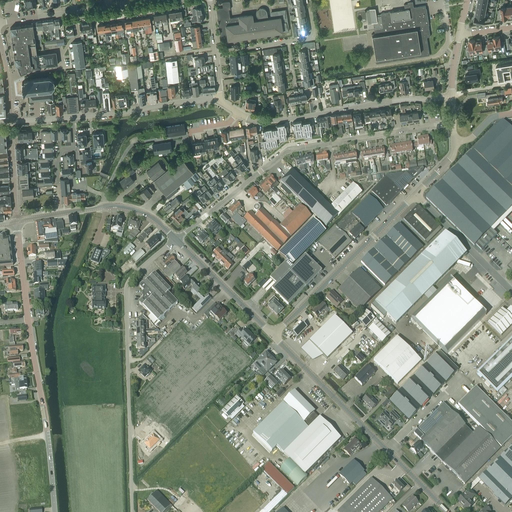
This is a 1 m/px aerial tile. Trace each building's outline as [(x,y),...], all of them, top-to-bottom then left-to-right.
[(252,14),(238,16),(230,17),(229,9),(230,9),(229,1),(222,2),(223,7),(216,8),(221,40),(228,39),(228,40),(289,31),(286,9),(284,9),(282,10),(279,11),(276,12),(270,13),(270,16),(268,17),(267,13),(267,11),(265,10),(264,9),(262,8),(261,8),(259,8),(257,9),(256,11),(256,12),(256,13),(256,14),(256,16),(257,17),(258,18),(259,18),(259,19),(260,19),(262,19),(263,19),(253,21),(252,14)] [(413,7),(413,3),(411,3),(411,2),(410,2),(410,3),(404,4),(404,9),(380,13),(381,15),(377,16),(376,16),(374,9),(366,10),(368,23),(373,22),(374,30),(375,33),(371,34),(371,36),(372,41),(373,48),(374,50),(374,54),(375,59),(376,63),(380,63),(382,62),(393,61),(405,59),(409,58),(429,55),(426,37),(429,36),(430,36),(429,32),(427,15),(425,5),(413,7)] [(500,10),(497,10),(498,17),(501,17),(501,19),(507,18),(506,7),(500,8),(500,10)] [(143,33),(146,33),(144,24),(143,18),(137,19),(139,28),(142,28),(143,28),(144,29),(143,30),(143,33)] [(60,24),(59,20),(54,20),(53,21),(54,27),(55,36),(59,36),(58,27),(60,27),(61,27),(60,24)] [(134,35),(133,31),(132,26),(131,20),(125,21),(126,27),(126,30),(126,31),(130,31),(131,32),(131,35),(133,35),(134,35)] [(42,29),(42,28),(41,21),(36,22),(37,28),(33,29),(34,35),(43,33),(42,29)] [(93,34),(91,21),(85,22),(87,35),(93,34)] [(116,23),(110,24),(111,34),(115,33),(115,34),(116,38),(118,37),(117,34),(117,33),(117,29),(116,23)] [(31,56),(37,55),(33,24),(27,25),(21,26),(16,27),(10,27),(11,34),(12,41),(13,43),(12,43),(13,48),(14,54),(15,59),(16,65),(17,65),(18,68),(19,71),(21,74),(27,71),(27,70),(34,69),(33,62),(33,63),(31,56)] [(110,24),(103,25),(104,31),(105,31),(105,34),(105,35),(106,39),(106,41),(106,42),(109,42),(108,39),(108,35),(107,35),(111,34),(110,24)] [(191,34),(200,32),(200,30),(201,30),(201,28),(199,28),(199,25),(190,27),(191,34)] [(73,27),(66,28),(67,38),(74,36),(73,27)] [(493,37),(493,39),(494,39),(495,49),(495,50),(499,49),(499,48),(501,48),(502,52),(505,51),(504,44),(501,44),(501,42),(500,36),(493,37)] [(192,40),(193,47),(202,45),(202,43),(203,42),(203,40),(201,41),(201,38),(192,40)] [(489,46),(485,47),(486,54),(490,54),(489,50),(492,50),(495,50),(495,49),(494,39),(493,39),(491,39),(491,38),(487,39),(488,44),(489,46)] [(470,49),(466,50),(468,57),(471,57),(470,53),(473,53),(477,52),(475,42),(475,41),(475,40),(468,41),(469,47),(470,49)] [(475,41),(475,42),(477,52),(480,52),(480,51),(483,51),(483,54),(483,55),(486,54),(485,47),(482,47),(482,45),(481,40),(477,40),(477,41),(475,41)] [(71,50),(73,50),(74,55),(83,54),(83,51),(85,50),(84,44),(82,44),(82,41),(72,42),(72,47),(71,47),(70,48),(70,50),(71,50)] [(159,43),(157,43),(158,50),(160,50),(160,51),(170,49),(169,41),(159,43)] [(33,62),(34,69),(41,68),(40,67),(44,66),(47,66),(47,64),(48,66),(57,64),(56,52),(37,55),(31,56),(33,63),(33,62)] [(73,63),(75,62),(75,67),(85,66),(85,63),(87,63),(86,56),(84,56),(83,54),(74,55),(74,60),(72,60),(72,61),(72,62),(73,63)] [(247,54),(230,56),(230,63),(231,65),(241,64),(244,64),(248,63),(247,54)] [(205,63),(204,57),(197,58),(198,58),(194,58),(195,65),(199,64),(199,65),(205,63)] [(172,60),(165,60),(168,82),(169,82),(179,81),(178,73),(176,59),(172,60)] [(130,64),(127,65),(131,91),(133,90),(137,90),(137,88),(139,88),(138,86),(144,86),(141,63),(130,64)] [(511,79),(511,63),(496,66),(499,82),(511,79)] [(127,64),(115,66),(116,79),(128,77),(127,64)] [(241,64),(231,65),(231,66),(232,73),(242,72),(245,71),(244,64),(241,64)] [(105,66),(95,67),(95,68),(95,71),(96,78),(101,78),(101,77),(103,77),(102,70),(106,70),(105,67),(105,66)] [(198,74),(197,66),(188,67),(189,75),(198,74)] [(469,74),(465,75),(466,83),(478,81),(477,74),(481,74),(480,69),(468,70),(469,74)] [(96,78),(96,87),(98,87),(108,86),(108,78),(107,76),(103,77),(101,77),(101,78),(96,78)] [(406,81),(399,82),(401,93),(408,92),(407,86),(410,85),(408,76),(405,76),(406,81)] [(23,82),(22,82),(23,92),(24,92),(26,92),(26,94),(27,94),(29,93),(29,96),(29,100),(30,101),(45,100),(53,99),(52,92),(51,92),(51,91),(52,91),(52,90),(55,86),(54,81),(50,77),(49,77),(48,77),(26,79),(25,79),(24,79),(24,82),(23,82)] [(163,89),(158,89),(159,101),(169,99),(169,96),(168,86),(167,79),(166,79),(162,79),(163,89)] [(208,86),(206,87),(205,79),(199,80),(200,85),(202,85),(203,87),(202,87),(203,94),(208,94),(208,86)] [(208,86),(208,94),(216,93),(214,80),(210,80),(211,86),(208,86)] [(391,83),(379,85),(380,92),(392,90),(392,88),(395,88),(394,80),(391,80),(391,83)] [(432,80),(424,82),(425,90),(433,88),(432,80)] [(360,85),(352,86),(353,96),(360,94),(359,91),(365,90),(364,82),(359,82),(360,84),(360,85)] [(337,91),(339,91),(338,84),(336,84),(336,88),(329,89),(332,102),(339,101),(337,91)] [(108,86),(98,87),(99,90),(102,90),(103,101),(110,100),(109,91),(108,86)] [(231,93),(230,93),(230,98),(236,98),(238,98),(238,86),(231,86),(231,93)] [(352,86),(342,87),(343,96),(347,95),(347,97),(353,96),(352,86)] [(88,98),(86,98),(83,98),(82,88),(78,88),(79,99),(80,99),(81,109),(82,109),(87,109),(87,108),(89,108),(88,98)] [(139,88),(137,88),(137,90),(138,94),(138,98),(138,103),(139,103),(146,103),(145,93),(144,93),(144,89),(144,88),(139,88)] [(191,96),(190,88),(181,89),(182,94),(180,94),(180,95),(180,98),(191,96)] [(129,105),(127,93),(116,94),(117,107),(129,105)] [(485,93),(477,94),(477,95),(478,98),(486,97),(486,98),(488,98),(488,101),(487,101),(488,105),(489,105),(495,104),(493,94),(486,95),(485,93)] [(497,93),(493,94),(495,104),(500,103),(503,102),(502,95),(499,96),(497,96),(497,93)] [(96,107),(95,95),(95,94),(89,95),(89,98),(88,98),(89,108),(90,108),(90,109),(95,108),(96,107)] [(278,96),(272,97),(273,100),(275,111),(278,110),(282,109),(282,104),(285,103),(283,94),(280,94),(280,96),(278,96)] [(56,114),(63,113),(63,107),(63,104),(65,104),(65,96),(62,96),(63,100),(58,100),(59,104),(55,105),(56,114)] [(78,96),(66,97),(67,113),(68,113),(72,112),(78,112),(77,103),(78,103),(78,96)] [(53,99),(45,100),(45,101),(45,104),(47,104),(48,114),(49,114),(55,113),(54,101),(53,99)] [(103,101),(101,101),(102,104),(101,104),(102,109),(110,109),(110,100),(103,101)] [(254,110),(255,102),(246,101),(245,109),(254,110)] [(418,115),(421,115),(420,109),(417,109),(417,112),(411,113),(412,121),(419,120),(418,115)] [(346,113),(348,126),(348,129),(349,130),(349,132),(354,132),(352,120),(351,112),(346,113)] [(407,122),(405,114),(399,115),(399,112),(396,113),(397,119),(400,118),(401,123),(407,122)] [(361,113),(353,114),(354,125),(355,129),(363,127),(362,124),(361,113)] [(336,114),(329,115),(331,122),(332,122),(338,121),(337,115),(336,115),(336,114)] [(329,115),(317,117),(318,123),(319,123),(319,126),(320,126),(321,125),(322,125),(326,125),(326,126),(327,126),(327,127),(331,127),(330,125),(331,125),(331,122),(329,115)] [(511,128),(503,120),(443,181),(493,231),(494,231),(511,212),(511,128)] [(261,135),(258,136),(259,142),(262,141),(263,147),(277,145),(276,137),(278,136),(278,139),(287,138),(289,137),(293,136),(294,137),(295,136),(303,135),(303,137),(313,135),(310,121),(302,123),(301,121),(292,122),(293,124),(285,126),(285,124),(276,125),(276,127),(263,129),(264,138),(262,138),(261,135)] [(185,133),(184,124),(166,127),(167,136),(185,133)] [(253,134),(257,134),(256,126),(246,128),(247,136),(249,135),(250,138),(253,137),(253,134)] [(231,139),(244,136),(243,128),(228,130),(229,131),(221,132),(222,136),(221,136),(222,140),(223,140),(223,142),(231,141),(231,139)] [(67,129),(60,130),(60,131),(61,131),(61,139),(67,138),(67,141),(71,141),(70,131),(67,131),(67,130),(67,129)] [(18,132),(18,141),(19,141),(32,140),(32,139),(36,138),(36,130),(31,130),(31,131),(21,132),(18,132)] [(57,130),(51,130),(51,132),(51,139),(52,139),(57,139),(57,141),(59,141),(61,141),(61,139),(61,131),(60,131),(59,131),(58,131),(57,130)] [(47,143),(44,143),(44,146),(44,149),(52,149),(53,149),(53,145),(53,142),(52,142),(52,139),(51,139),(51,132),(47,132),(47,143)] [(102,146),(102,145),(104,145),(103,133),(93,134),(94,146),(96,146),(97,147),(98,148),(99,148),(101,148),(102,146)] [(84,147),(84,145),(87,144),(86,135),(86,134),(77,135),(77,136),(78,148),(84,147)] [(214,138),(210,139),(212,150),(213,150),(219,149),(219,148),(218,142),(217,137),(214,138)] [(428,137),(422,138),(424,146),(431,145),(431,140),(428,141),(428,137)] [(414,143),(415,147),(423,146),(424,146),(422,138),(417,139),(417,142),(414,143)] [(207,139),(204,140),(205,141),(206,151),(212,150),(210,139),(207,139)] [(171,150),(172,150),(170,141),(152,144),(154,153),(158,153),(159,155),(172,153),(171,150)] [(202,142),(198,143),(200,154),(207,153),(206,151),(205,141),(202,142)] [(195,143),(192,144),(194,155),(200,154),(198,143),(195,143)] [(413,143),(405,144),(407,152),(412,151),(412,148),(414,147),(415,147),(414,143),(413,143)] [(44,149),(42,149),(43,153),(45,153),(45,156),(45,159),(48,158),(48,159),(54,158),(54,157),(54,155),(54,151),(52,152),(52,149),(44,149)] [(30,150),(15,151),(16,158),(16,157),(22,157),(22,158),(25,158),(25,157),(28,157),(28,156),(31,155),(31,150),(30,150)] [(64,166),(68,166),(68,164),(74,163),(73,154),(67,155),(67,156),(63,156),(64,166)] [(243,170),(233,158),(231,155),(228,158),(231,163),(233,162),(235,164),(234,165),(236,166),(234,168),(239,174),(243,170)] [(242,160),(239,157),(238,158),(236,155),(233,158),(243,170),(247,167),(242,161),(241,162),(240,161),(242,160)] [(308,156),(304,157),(306,165),(307,169),(307,170),(310,169),(308,164),(310,163),(311,166),(314,165),(313,158),(313,157),(312,155),(308,156)] [(303,156),(299,157),(299,158),(303,171),(306,175),(308,174),(306,170),(305,171),(303,165),(305,165),(306,165),(304,157),(303,157),(303,156)] [(45,159),(38,159),(38,163),(40,163),(40,166),(41,168),(48,168),(50,168),(49,165),(49,161),(48,161),(48,159),(48,158),(45,159)] [(210,166),(216,161),(213,158),(207,162),(210,166)] [(299,158),(295,160),(297,167),(299,167),(301,172),(299,172),(300,175),(304,174),(303,171),(299,158)] [(194,173),(193,173),(182,160),(170,170),(169,169),(154,181),(166,195),(174,189),(190,176),(194,173)] [(418,168),(426,167),(427,166),(426,160),(423,160),(423,163),(418,164),(418,168)] [(92,170),(91,162),(86,162),(86,161),(80,161),(81,165),(85,165),(86,171),(92,170)] [(153,180),(165,170),(158,162),(146,171),(153,180)] [(69,178),(74,177),(73,173),(71,173),(71,168),(68,168),(68,166),(64,166),(64,168),(62,169),(62,175),(63,175),(64,178),(69,178)] [(130,175),(135,171),(131,166),(126,171),(129,174),(120,181),(125,188),(134,181),(130,175)] [(39,170),(37,170),(37,172),(39,172),(41,172),(41,178),(44,178),(50,177),(50,171),(49,171),(48,168),(41,168),(39,168),(39,170)] [(223,170),(231,180),(236,176),(231,170),(228,172),(225,168),(223,170)] [(387,176),(383,180),(398,195),(418,175),(424,169),(422,168),(408,170),(408,172),(405,173),(387,176)] [(227,183),(231,180),(223,170),(219,173),(227,183)] [(330,207),(313,191),(292,170),(280,182),(283,185),(289,190),(326,227),(338,215),(330,207)] [(0,179),(4,179),(4,181),(9,181),(9,172),(4,172),(3,171),(0,171),(0,179)] [(195,181),(200,177),(195,172),(193,173),(194,173),(190,176),(195,181)] [(270,175),(267,178),(275,187),(279,184),(270,175)] [(44,182),(37,183),(37,186),(44,186),(52,185),(52,184),(53,184),(53,177),(50,177),(44,178),(44,182)] [(188,186),(193,181),(190,177),(184,182),(184,181),(182,183),(186,187),(187,185),(188,186)] [(71,200),(70,193),(69,178),(64,178),(60,179),(61,194),(63,194),(63,196),(61,196),(62,203),(64,203),(71,202),(71,200)] [(212,179),(220,189),(224,186),(219,180),(217,181),(216,180),(215,180),(213,178),(212,179)] [(267,178),(263,181),(270,188),(276,194),(278,192),(275,188),(275,187),(267,178)] [(215,193),(220,189),(212,179),(210,181),(208,180),(207,181),(207,182),(210,187),(215,193)] [(372,193),(369,196),(383,210),(398,195),(383,180),(371,192),(372,193)] [(260,185),(258,186),(265,193),(266,192),(269,195),(270,193),(272,192),(269,189),(270,188),(263,181),(260,185)] [(497,234),(494,231),(493,231),(443,181),(426,198),(475,246),(476,245),(482,250),(497,234)] [(357,185),(356,186),(353,183),(330,207),(338,215),(338,216),(362,192),(359,190),(361,188),(357,185)] [(200,188),(200,189),(208,199),(212,195),(207,189),(204,185),(201,187),(200,188)] [(286,193),(289,190),(283,185),(280,188),(286,193)] [(146,199),(150,196),(151,194),(152,195),(155,192),(150,186),(147,188),(146,188),(140,192),(146,199)] [(37,196),(36,187),(22,189),(23,198),(37,196)] [(174,189),(166,195),(168,198),(176,192),(174,189)] [(200,189),(198,190),(200,193),(201,194),(200,195),(199,196),(203,202),(208,199),(200,189)] [(253,189),(248,194),(253,199),(257,196),(260,199),(262,196),(259,193),(258,194),(253,189)] [(70,193),(71,200),(72,200),(73,201),(76,201),(76,199),(85,199),(85,198),(87,197),(86,195),(84,194),(84,193),(76,194),(76,193),(70,193)] [(272,198),(269,201),(274,207),(281,200),(274,193),(272,195),(274,197),(272,198)] [(0,204),(10,204),(11,204),(10,196),(9,196),(3,196),(3,199),(0,199),(0,204)] [(369,196),(351,214),(365,228),(383,210),(369,196)] [(183,206),(190,200),(188,197),(181,203),(183,206)] [(164,207),(167,212),(180,202),(176,198),(170,202),(169,202),(167,204),(164,207)] [(244,212),(243,214),(239,210),(241,208),(236,203),(232,207),(241,216),(242,217),(246,214),(244,212)] [(439,227),(426,213),(418,205),(403,220),(425,241),(427,243),(442,229),(439,227)] [(181,213),(185,209),(182,206),(179,209),(178,209),(171,216),(175,219),(181,213)] [(243,218),(247,221),(277,251),(311,217),(300,206),(280,226),(262,209),(255,216),(250,211),(243,218)] [(240,217),(241,216),(232,207),(228,211),(233,216),(231,219),(234,222),(240,228),(247,221),(243,218),(243,219),(241,219),(240,217)] [(178,223),(184,217),(183,216),(185,214),(185,215),(188,212),(185,209),(181,213),(175,219),(178,223)] [(350,213),(336,227),(351,242),(353,240),(354,241),(356,239),(364,231),(362,230),(365,228),(351,214),(350,213)] [(224,215),(219,219),(225,225),(228,221),(231,224),(230,225),(233,228),(235,225),(233,223),(233,222),(231,220),(230,219),(230,220),(224,215)] [(76,230),(75,225),(77,225),(76,216),(69,217),(69,218),(70,229),(70,230),(73,230),(76,230)] [(114,221),(113,228),(113,230),(118,231),(116,236),(121,238),(123,232),(125,227),(121,226),(122,218),(115,217),(115,221),(114,221)] [(140,233),(139,232),(137,231),(138,230),(140,223),(130,219),(128,227),(135,229),(134,230),(131,234),(135,238),(140,233)] [(279,253),(287,261),(291,265),(326,231),(314,219),(279,253)] [(57,229),(56,225),(56,220),(52,221),(52,220),(42,222),(43,232),(36,233),(38,243),(39,244),(45,244),(45,243),(58,243),(56,229),(57,229)] [(214,236),(218,233),(221,229),(220,227),(214,220),(206,228),(212,234),(213,234),(214,236)] [(423,248),(400,225),(399,224),(361,262),(385,286),(423,248)] [(335,226),(318,243),(333,258),(334,259),(351,242),(336,227),(335,226)] [(143,234),(137,240),(140,243),(144,240),(147,238),(146,237),(152,232),(148,229),(145,232),(144,231),(142,233),(143,234)] [(203,231),(195,238),(199,242),(201,245),(209,237),(206,235),(208,233),(205,230),(203,232),(203,231)] [(466,253),(445,232),(371,307),(383,319),(387,315),(396,324),(466,253)] [(0,246),(10,245),(9,238),(6,238),(6,235),(0,236),(0,246)] [(149,241),(145,245),(150,250),(154,246),(158,242),(153,237),(149,241)] [(124,251),(128,255),(134,248),(130,244),(124,251)] [(0,267),(13,266),(12,254),(10,245),(0,246),(0,267)] [(37,248),(35,248),(35,247),(28,247),(28,257),(36,256),(35,251),(37,250),(37,248)] [(246,255),(249,252),(243,247),(240,250),(246,255)] [(225,250),(223,248),(220,252),(217,249),(212,255),(216,259),(225,250)] [(109,252),(104,250),(103,253),(95,250),(91,262),(98,265),(100,259),(103,260),(108,255),(109,252)] [(140,250),(132,258),(136,262),(145,254),(140,250)] [(220,263),(229,254),(225,250),(216,259),(220,263)] [(54,258),(54,260),(61,259),(60,251),(44,253),(45,259),(54,258)] [(232,257),(231,256),(229,254),(220,263),(224,267),(232,257)] [(162,255),(154,262),(163,272),(169,278),(172,275),(180,268),(174,261),(166,268),(162,264),(164,262),(162,259),(164,257),(162,255)] [(288,306),(322,271),(305,255),(293,267),(291,265),(287,261),(270,278),(276,284),(271,289),(288,306)] [(164,262),(162,264),(166,268),(174,261),(175,260),(171,256),(164,262)] [(232,257),(224,267),(227,270),(233,265),(230,263),(234,259),(232,257)] [(248,262),(242,268),(245,271),(251,266),(248,262)] [(41,263),(32,263),(33,273),(41,273),(41,263)] [(179,280),(187,272),(182,267),(174,275),(179,280)] [(359,311),(380,290),(359,269),(338,291),(359,311)] [(41,273),(33,273),(33,279),(34,285),(35,284),(39,284),(39,281),(42,281),(42,278),(41,276),(44,276),(44,273),(41,273)] [(143,298),(139,302),(139,303),(141,305),(143,305),(148,310),(148,311),(168,292),(171,290),(170,289),(154,273),(143,283),(141,283),(139,285),(139,287),(143,291),(142,293),(142,296),(143,298)] [(247,288),(254,280),(253,278),(255,276),(252,273),(250,275),(249,274),(246,277),(247,278),(243,282),(244,284),(247,288)] [(185,276),(180,281),(182,284),(188,279),(185,276)] [(14,279),(4,280),(4,281),(5,287),(8,286),(15,286),(15,280),(14,280),(14,279)] [(191,281),(189,279),(188,279),(181,287),(184,290),(190,284),(193,287),(192,288),(192,289),(191,291),(191,292),(194,295),(195,294),(195,295),(196,294),(202,300),(192,309),(197,313),(211,299),(208,295),(204,299),(198,293),(202,290),(192,280),(191,281)] [(437,292),(411,319),(447,354),(486,315),(450,279),(437,292)] [(35,291),(36,304),(45,303),(43,290),(48,290),(48,286),(47,286),(46,286),(41,286),(38,287),(39,291),(35,291)] [(105,286),(92,286),(92,297),(93,297),(104,296),(105,296),(105,286)] [(342,301),(338,297),(332,291),(326,297),(336,308),(342,301)] [(151,314),(148,317),(154,324),(157,321),(158,321),(175,305),(177,303),(168,292),(148,311),(151,314)] [(90,305),(90,306),(90,307),(91,308),(92,308),(92,309),(97,309),(97,310),(101,310),(101,309),(105,309),(105,304),(104,304),(104,301),(105,301),(104,301),(104,296),(93,297),(93,301),(92,301),(92,304),(91,304),(90,305)] [(277,316),(282,310),(276,303),(278,301),(274,297),(268,303),(270,305),(268,307),(271,310),(271,311),(273,313),(273,312),(277,316)] [(322,302),(312,312),(317,317),(324,310),(327,314),(329,311),(328,309),(326,308),(327,307),(322,302)] [(207,311),(204,314),(207,317),(209,314),(213,318),(215,317),(219,321),(226,314),(225,313),(226,312),(224,310),(223,311),(222,310),(221,309),(218,306),(217,306),(215,304),(207,312),(207,311)] [(43,310),(36,310),(37,316),(38,316),(38,318),(40,317),(40,316),(44,316),(43,314),(45,313),(45,312),(46,312),(46,310),(46,309),(43,309),(43,310)] [(507,314),(506,313),(501,309),(487,323),(501,336),(511,325),(511,309),(507,313),(507,314)] [(366,310),(357,320),(365,328),(375,318),(366,310)] [(148,320),(143,315),(137,319),(139,321),(139,324),(136,324),(136,330),(144,330),(144,323),(147,323),(147,320),(148,320)] [(309,342),(323,356),(327,360),(352,334),(334,316),(309,342)] [(377,321),(368,330),(382,343),(390,334),(377,321)] [(299,327),(297,325),(292,331),(294,332),(293,334),(297,338),(307,328),(303,323),(299,327)] [(241,330),(236,334),(240,338),(241,337),(245,341),(243,343),(247,347),(249,345),(255,339),(246,330),(244,332),(241,330)] [(396,337),(373,360),(397,385),(420,362),(399,341),(396,337)] [(511,377),(511,337),(477,372),(487,382),(485,383),(489,388),(491,386),(497,392),(511,377)] [(148,350),(148,349),(144,349),(144,343),(137,343),(137,349),(140,349),(140,356),(142,356),(148,350)] [(11,347),(9,347),(10,356),(12,356),(18,355),(17,351),(23,351),(22,346),(14,347),(11,347)] [(458,370),(444,356),(439,351),(425,365),(444,384),(458,370)] [(359,353),(355,357),(361,363),(365,359),(359,353)] [(256,363),(255,364),(256,365),(256,366),(257,366),(260,369),(262,367),(271,358),(268,355),(267,356),(266,354),(256,363)] [(144,366),(138,372),(144,378),(145,377),(146,378),(150,374),(149,373),(151,372),(147,369),(151,365),(154,362),(149,357),(146,360),(142,364),(144,366)] [(260,369),(255,374),(260,379),(266,373),(276,364),(274,362),(274,361),(271,358),(262,367),(260,369)] [(20,368),(25,367),(24,362),(13,363),(13,365),(11,365),(12,374),(17,373),(16,369),(16,368),(17,368),(17,369),(20,369),(20,368)] [(432,396),(444,384),(425,365),(413,377),(432,396)] [(343,380),(348,375),(340,366),(338,368),(337,368),(336,369),(336,371),(334,372),(343,380)] [(367,366),(354,379),(362,386),(375,373),(367,366)] [(272,389),(286,375),(282,370),(276,377),(276,378),(274,380),(270,376),(264,381),(272,389)] [(287,384),(289,381),(291,379),(286,375),(277,384),(279,386),(282,383),(284,386),(286,384),(287,384)] [(373,390),(383,380),(381,377),(370,388),(373,390)] [(420,408),(432,396),(413,377),(401,389),(420,408)] [(11,379),(9,379),(9,383),(11,383),(11,385),(15,385),(16,390),(27,388),(26,378),(18,379),(18,378),(15,379),(15,378),(11,379)] [(511,436),(511,423),(493,405),(475,387),(458,405),(501,448),(511,436)] [(278,398),(284,393),(281,389),(275,395),(278,398)] [(392,389),(384,397),(386,399),(394,391),(392,389)] [(408,420),(420,408),(401,389),(389,401),(408,420)] [(318,418),(313,413),(315,412),(294,391),(253,433),(254,434),(252,435),(256,439),(269,453),(271,451),(276,446),(283,453),(289,459),(280,468),(297,486),(307,477),(304,474),(341,438),(319,417),(318,418)] [(369,409),(371,409),(377,403),(368,394),(362,400),(368,405),(368,407),(369,409)] [(229,418),(244,404),(236,396),(222,411),(229,418)] [(443,403),(413,434),(417,438),(418,438),(420,440),(450,410),(448,408),(443,403)] [(420,440),(425,445),(428,448),(435,455),(464,426),(465,425),(450,410),(420,440)] [(379,421),(385,428),(388,425),(390,427),(394,422),(393,421),(395,420),(396,421),(399,418),(393,412),(390,415),(391,416),(389,418),(385,413),(380,417),(381,419),(379,421)] [(464,426),(435,455),(443,463),(472,434),(468,429),(464,426)] [(443,463),(446,466),(444,468),(447,471),(449,469),(465,484),(500,449),(479,427),(474,431),(472,434),(443,463)] [(354,439),(343,450),(345,452),(350,456),(359,447),(358,446),(360,444),(354,439)] [(420,440),(410,450),(413,453),(414,453),(415,455),(420,450),(421,451),(423,448),(423,447),(425,445),(420,440)] [(154,447),(150,443),(142,450),(147,456),(155,448),(157,450),(159,448),(155,445),(154,447)] [(511,445),(500,458),(511,469),(511,445)] [(479,479),(483,484),(494,495),(497,499),(498,498),(505,505),(511,497),(511,469),(500,458),(479,479)] [(355,486),(366,475),(363,472),(364,471),(353,460),(339,475),(349,486),(352,483),(355,486)] [(379,511),(392,499),(377,485),(371,478),(337,511),(379,511)] [(401,486),(396,481),(392,485),(391,485),(389,487),(391,490),(394,488),(399,493),(403,488),(403,487),(401,485),(401,486)] [(457,501),(461,505),(467,511),(473,504),(469,501),(475,495),(469,489),(457,501)] [(156,491),(147,500),(154,507),(159,511),(166,511),(171,508),(172,506),(171,505),(156,491)] [(412,497),(402,506),(408,511),(418,502),(412,497)]
